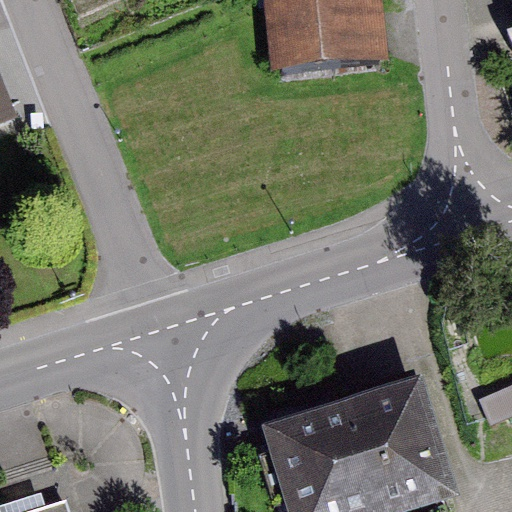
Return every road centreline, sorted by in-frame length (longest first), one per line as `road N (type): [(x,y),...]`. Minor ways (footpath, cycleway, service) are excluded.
road 1 (residential): [(173,352),(33,0)]
road 2 (tertiary): [(471,211),(380,263),(242,306),(173,352)]
road 3 (residential): [(471,211),(441,0)]
road 4 (tertiary): [(173,352),(97,351),(0,382)]
road 5 (residential): [(197,511),(173,352)]
